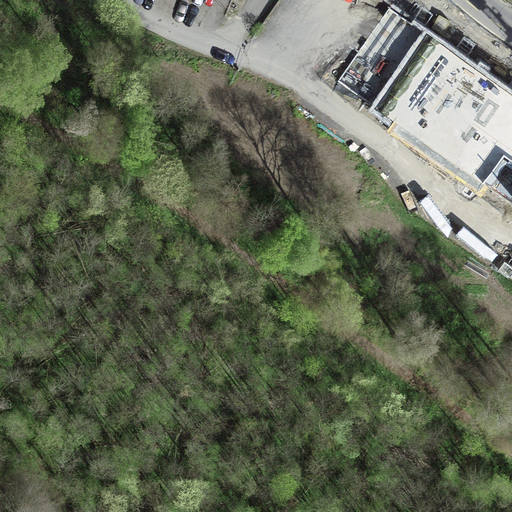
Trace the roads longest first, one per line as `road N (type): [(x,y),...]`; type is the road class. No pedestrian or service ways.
road 1 (track): [(0,100),(279,274),(511,448)]
road 2 (unclassified): [(289,78),(511,226)]
road 3 (unclassified): [(289,78),(119,0)]
